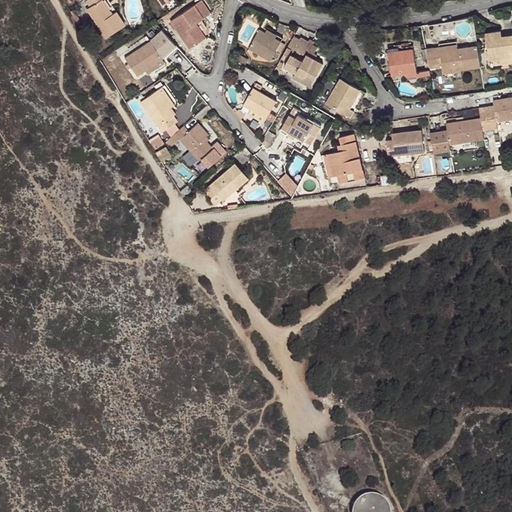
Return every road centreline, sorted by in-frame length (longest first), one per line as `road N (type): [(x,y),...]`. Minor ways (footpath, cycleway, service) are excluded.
road 1 (track): [(53,0),(186,225),(276,339),(304,418),(291,459),(317,511)]
road 2 (track): [(511,173),(183,220)]
road 3 (track): [(511,217),(384,249),(276,339)]
road 4 (residential): [(339,22),(489,0)]
